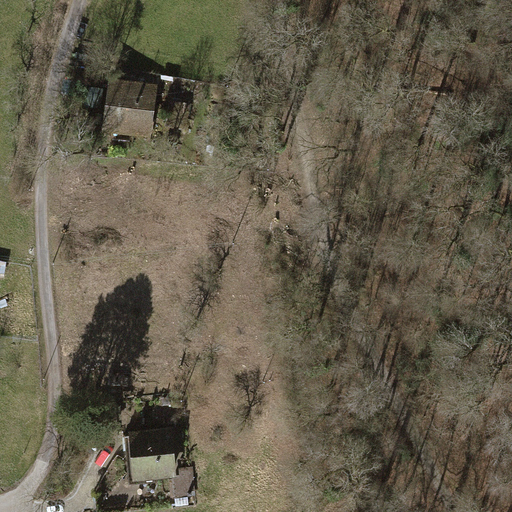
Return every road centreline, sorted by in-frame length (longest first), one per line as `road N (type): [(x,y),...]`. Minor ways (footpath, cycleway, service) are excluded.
road 1 (track): [(306,0),(301,67),(332,230),(451,511)]
road 2 (track): [(16,504),(36,476),(54,423),(42,164),(81,0)]
